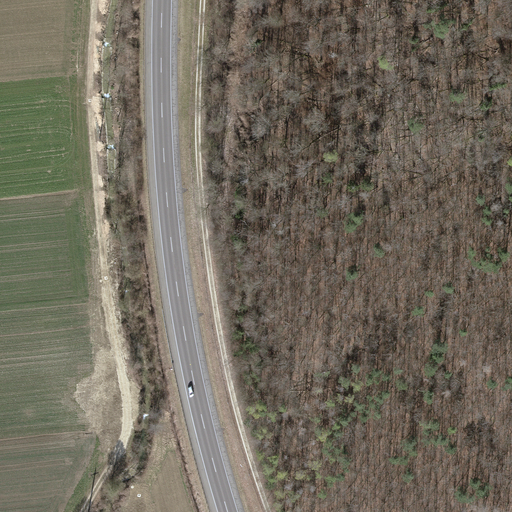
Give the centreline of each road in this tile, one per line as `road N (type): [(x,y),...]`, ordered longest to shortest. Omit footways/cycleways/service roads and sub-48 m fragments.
road 1 (track): [(84,511),(124,445),(130,417),(101,237),(91,80),(96,0)]
road 2 (track): [(270,511),(238,421),(206,234),(206,0)]
road 3 (trunk): [(163,0),(172,248),(228,511)]
